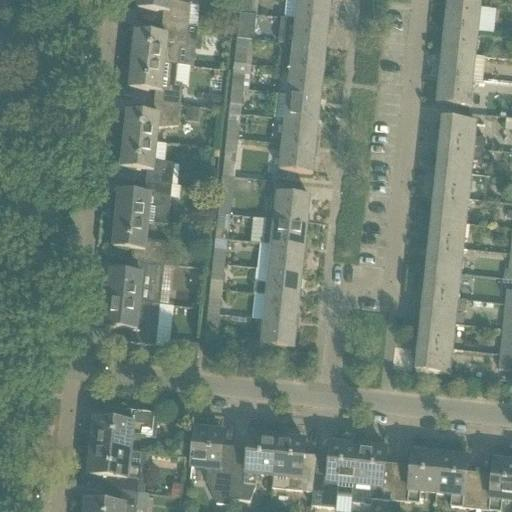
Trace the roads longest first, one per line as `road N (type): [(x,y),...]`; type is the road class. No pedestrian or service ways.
road 1 (residential): [(417,0),(384,286),(343,292),(327,398)]
road 2 (residential): [(76,374),(120,0)]
road 3 (residential): [(76,374),(327,398)]
road 4 (residential): [(327,398),(511,417)]
road 5 (residential): [(61,511),(76,374)]
